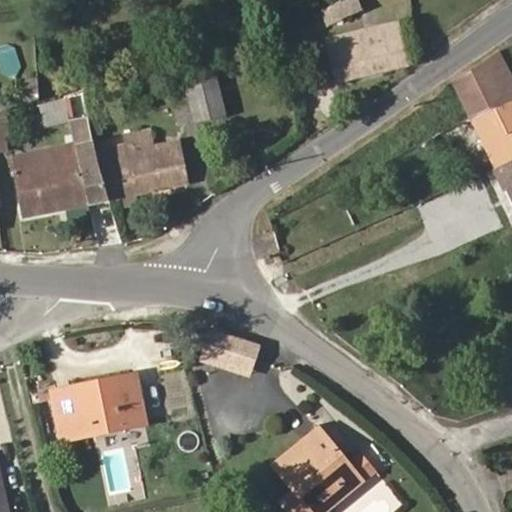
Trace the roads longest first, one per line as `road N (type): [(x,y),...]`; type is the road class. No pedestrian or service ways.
road 1 (residential): [(198,294),(216,244),(245,203),(511,18)]
road 2 (residential): [(477,511),(431,448),(335,362),(250,313),(198,294)]
road 3 (unknown): [(250,313),(511,209)]
road 4 (residential): [(198,294),(70,282)]
